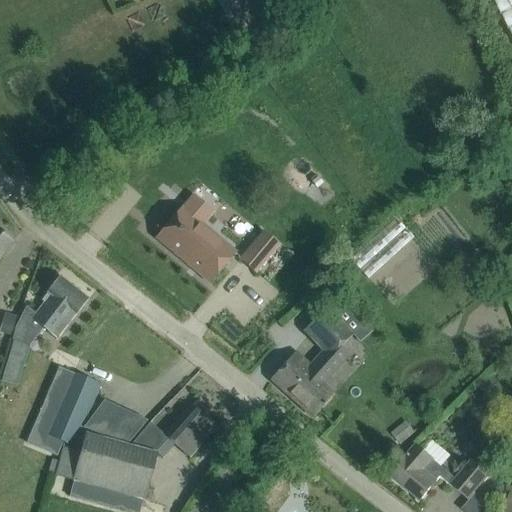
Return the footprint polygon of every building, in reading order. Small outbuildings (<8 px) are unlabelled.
[(511,0),(492,0),(511,38),(511,0)] [(182,210),(157,240),(208,283),(233,254),(182,210)] [(0,258),(13,242),(0,231),(0,258)] [(263,234),(240,260),(254,272),(277,246),(263,234)] [(399,259),(386,243),(359,266),(372,281),(399,259)] [(13,340),(0,382),(17,388),(29,346),(43,329),(55,339),(74,314),(75,315),(86,300),(59,278),(47,294),(50,297),(34,316),(26,310),(22,318),(16,328),(13,339),(13,340)] [(339,299),(304,331),(322,351),(308,367),(294,354),(271,380),(313,417),(332,396),(321,387),(344,361),(361,347),(352,337),(364,327),(339,299)] [(0,333),(11,337),(15,322),(2,318),(0,324),(0,333)] [(28,440),(26,444),(56,457),(60,448),(62,443),(73,448),(99,387),(73,376),(53,423),(37,417),(28,440)] [(62,448),(55,477),(73,482),(100,490),(96,506),(118,511),(139,511),(142,501),(142,502),(155,454),(154,454),(167,440),(168,439),(189,458),(214,429),(204,421),(205,420),(202,417),(209,409),(201,402),(200,401),(198,401),(197,401),(196,402),(195,402),(165,437),(149,424),(129,447),(85,435),(81,453),(62,448)] [(415,445),(406,456),(389,476),(420,502),(440,477),(468,500),(488,476),(472,462),(456,480),(415,445)] [(511,511),(511,487),(502,511),(511,511)]
